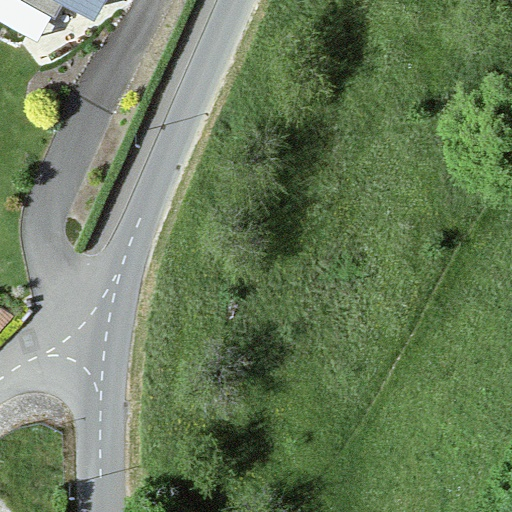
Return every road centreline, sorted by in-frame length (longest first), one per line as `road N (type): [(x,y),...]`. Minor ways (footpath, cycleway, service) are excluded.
road 1 (tertiary): [(225,0),(79,345)]
road 2 (tertiary): [(79,345),(91,385),(103,511)]
